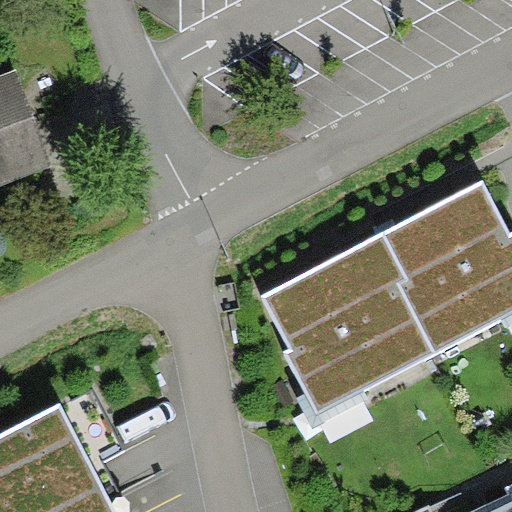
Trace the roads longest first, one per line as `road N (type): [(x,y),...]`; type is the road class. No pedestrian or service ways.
road 1 (residential): [(511,62),(202,231)]
road 2 (residential): [(164,250),(185,293),(230,511)]
road 3 (residential): [(107,0),(202,231)]
road 4 (residential): [(164,250),(0,332)]
